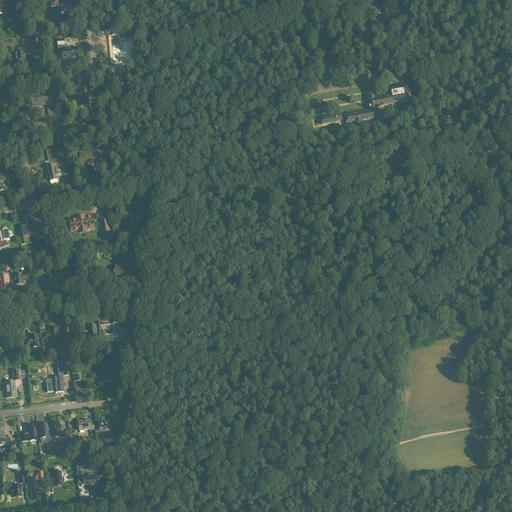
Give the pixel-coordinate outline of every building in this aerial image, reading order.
[(57,0),(51,0),(50,0),(51,8),(58,7),(58,10),(66,9),(66,15),(74,14),(73,4),(65,4),(65,2),(58,2),(57,0)] [(24,50),(15,51),(17,64),(21,63),(21,64),(24,64),(24,63),(25,63),(24,54),(33,53),(31,40),(23,41),(24,50)] [(135,40),(128,41),(128,40),(122,41),(123,49),(119,49),(118,44),(111,44),(113,60),(120,60),(120,58),(123,57),(124,63),(130,63),(128,47),(136,46),(135,40)] [(78,57),(77,47),(61,49),(62,59),(78,57)] [(346,116),(342,117),(342,121),(347,120),(348,124),(357,123),(357,126),(362,125),(361,122),(380,119),(378,107),(394,104),(393,102),(408,100),(407,94),(410,94),(408,85),(388,89),(389,97),(377,99),(377,97),(374,97),(371,82),(370,75),(369,70),(366,71),(367,75),(363,76),(364,84),(369,112),(346,116)] [(88,92),(68,94),(68,101),(78,100),(79,106),(89,105),(88,92)] [(53,95),(31,98),(32,107),(47,106),(48,116),(55,115),(53,95)] [(341,115),(322,119),(323,126),(343,122),(342,121),(342,117),(341,115)] [(62,117),(55,118),(56,127),(63,127),(62,117)] [(109,148),(80,153),(81,163),(96,160),(97,170),(107,168),(105,159),(111,158),(109,148)] [(56,149),(46,151),(49,166),(47,166),(48,175),(47,175),(46,177),(47,180),(48,181),(49,181),(50,182),(59,180),(57,171),(58,170),(57,165),(56,159),(58,158),(56,149)] [(1,173),(0,172),(0,190),(8,189),(6,181),(8,181),(7,173),(6,173),(1,174),(1,173)] [(131,211),(129,217),(135,219),(134,224),(140,224),(141,213),(144,204),(138,202),(135,212),(131,211)] [(91,225),(90,218),(69,222),(70,227),(71,226),(72,231),(79,230),(79,233),(86,232),(85,229),(90,228),(91,229),(93,229),(94,227),(93,226),(92,225),(91,225)] [(109,230),(107,220),(100,222),(102,232),(109,230)] [(37,235),(36,232),(36,231),(35,225),(21,228),(24,244),(30,243),(29,237),(37,235)] [(0,232),(0,249),(9,246),(7,241),(9,240),(9,238),(13,236),(12,232),(8,232),(8,230),(2,231),(2,232),(0,232)] [(114,274),(113,278),(116,279),(116,280),(129,282),(130,277),(131,277),(131,276),(132,269),(124,268),(124,270),(114,268),(114,272),(113,272),(113,274),(114,274)] [(22,274),(13,275),(15,286),(23,285),(23,281),(24,281),(29,281),(28,275),(22,275),(22,274)] [(65,274),(49,276),(50,286),(66,284),(65,274)] [(9,276),(0,276),(0,285),(1,292),(10,291),(9,282),(9,276)] [(113,325),(102,326),(103,336),(113,335),(113,337),(117,336),(118,339),(124,338),(123,329),(118,330),(117,323),(113,323),(113,325)] [(85,331),(81,332),(81,338),(86,338),(88,337),(88,339),(97,339),(95,325),(89,326),(89,330),(88,331),(87,331),(85,331)] [(49,332),(41,333),(42,340),(50,339),(50,343),(58,343),(57,327),(49,328),(49,332)] [(63,330),(62,330),(63,344),(71,343),(71,340),(77,340),(76,332),(70,333),(70,329),(67,330),(66,329),(63,329),(63,330)] [(28,339),(24,339),(25,347),(30,346),(31,349),(39,348),(37,336),(36,335),(32,335),(33,336),(29,337),(30,340),(28,340),(28,339)] [(0,348),(4,348),(4,349),(8,349),(7,341),(3,342),(3,336),(0,336),(0,348)] [(54,378),(46,379),(46,385),(47,393),(55,392),(55,393),(64,392),(63,387),(66,387),(66,384),(64,384),(63,377),(69,376),(67,361),(57,362),(59,378),(54,378)] [(111,364),(101,365),(103,382),(113,381),(111,364)] [(13,382),(5,383),(7,399),(17,398),(17,393),(16,393),(15,382),(21,381),(20,371),(12,372),(13,382)] [(73,374),(74,382),(81,382),(81,374),(73,374)] [(99,423),(98,424),(99,430),(105,429),(106,431),(113,430),(112,422),(108,422),(108,417),(98,418),(99,423)] [(85,420),(78,421),(79,431),(90,429),(90,432),(94,432),(93,424),(89,425),(89,419),(85,420)] [(59,431),(58,423),(52,424),(53,427),(52,427),(53,438),(54,438),(54,439),(60,438),(60,437),(66,437),(65,430),(59,431)] [(46,424),(43,425),(39,425),(40,430),(39,430),(39,435),(40,435),(41,439),(46,438),(47,446),(52,445),(50,431),(47,432),(46,424)] [(37,435),(36,431),(35,431),(34,426),(28,426),(28,427),(29,432),(29,433),(29,434),(21,435),(22,442),(30,441),(36,441),(36,440),(35,435),(37,435)] [(4,429),(0,429),(0,446),(2,446),(3,450),(6,450),(11,449),(10,440),(5,441),(5,439),(4,429)] [(27,479),(27,486),(31,486),(31,492),(38,491),(38,485),(39,483),(43,483),(42,472),(41,471),(33,481),(27,481),(27,479)] [(89,476),(89,472),(82,472),(84,485),(98,483),(97,475),(89,476)] [(62,479),(61,473),(48,474),(49,481),(52,481),(53,487),(62,486),(62,483),(64,483),(63,478),(62,479)] [(11,484),(8,484),(8,486),(10,488),(10,495),(13,495),(14,498),(22,497),(20,485),(12,486),(11,484)]
